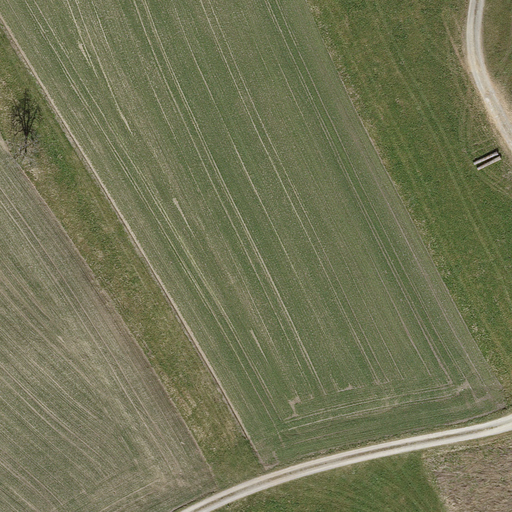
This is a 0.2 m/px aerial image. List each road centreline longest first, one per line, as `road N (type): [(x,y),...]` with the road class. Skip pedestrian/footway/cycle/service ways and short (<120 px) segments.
road 1 (track): [(205,511),(267,485),(511,428)]
road 2 (track): [(511,144),(473,64),(475,0)]
